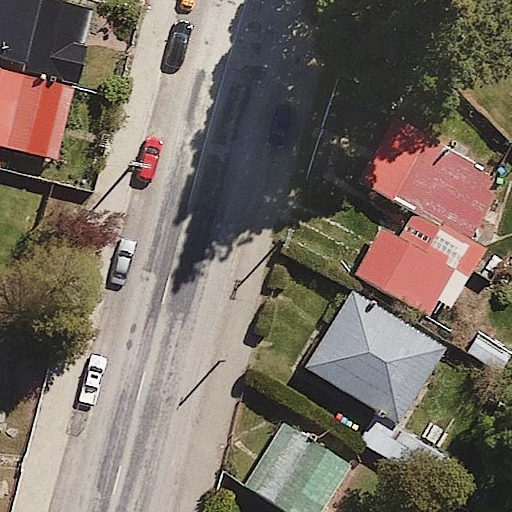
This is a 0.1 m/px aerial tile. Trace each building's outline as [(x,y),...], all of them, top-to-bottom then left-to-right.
[(0,0),(0,61),(75,85),(97,7),(72,0),(0,0)] [(75,85),(0,61),(0,152),(52,167),(75,85)] [(489,182),(498,166),(476,152),(467,168),(439,151),(361,280),(429,322),(507,193),(489,182)] [(294,363),(372,408),(353,441),(407,472),(430,432),(407,419),(447,350),(374,308),(378,301),(342,280),(294,363)] [(274,416),(232,480),(280,511),(336,511),(362,475),(274,416)]
